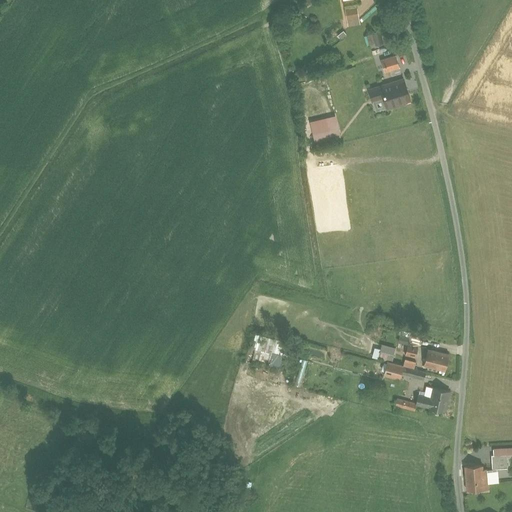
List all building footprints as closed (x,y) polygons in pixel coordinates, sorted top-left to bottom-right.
[(361,0),(349,2),(351,20),(363,18),(361,0)] [(384,22),(374,25),(378,40),(388,38),(384,22)] [(400,48),(383,53),(387,67),(394,65),(404,62),(400,48)] [(404,62),(394,65),(396,72),(406,69),(404,62)] [(409,72),(371,83),(375,96),(388,92),(392,102),(415,95),(409,72)] [(339,115),(313,121),(318,146),(345,140),(339,115)] [(415,325),(411,338),(422,342),(426,343),(430,330),(415,325)] [(253,360),(269,364),(272,353),(276,354),(280,341),(259,335),(253,360)] [(390,355),(395,356),(400,340),(389,337),(387,344),(378,341),(375,351),(390,355)] [(410,338),(407,348),(419,352),(422,342),(411,338),(410,338)] [(454,349),(431,343),(427,360),(432,361),(431,364),(441,366),(441,364),(450,366),(454,349)] [(421,355),(409,352),(408,358),(420,361),(421,355)] [(272,366),(286,370),(290,358),(275,354),(272,366)] [(390,355),(387,369),(405,374),(409,360),(395,356),(390,355)] [(451,408),(457,387),(438,382),(435,393),(421,389),(419,398),(418,400),(420,401),(451,408)] [(400,401),(419,406),(420,401),(418,400),(419,398),(402,393),(400,401)] [(498,451),(511,450),(511,442),(498,443),(498,451)] [(495,451),(496,464),(502,464),(511,464),(511,450),(498,451),(495,451)] [(490,460),(468,461),(469,486),(491,485),(490,460)] [(496,464),(492,465),(492,478),(502,478),(502,464),(496,464)]
